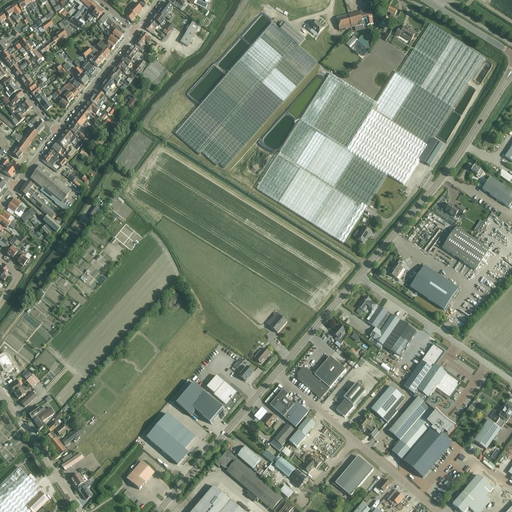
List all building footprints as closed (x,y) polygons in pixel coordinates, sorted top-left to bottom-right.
[(29,0),(24,0),(23,1),(26,6),(26,8),(27,9),(30,8),(32,12),(34,10),(34,9),(32,6),(31,3),(29,0)] [(77,10),(76,11),(78,13),(79,11),(88,0),(79,0),(77,4),(80,6),(77,9),(77,10)] [(89,9),(93,4),(88,0),(79,11),(81,12),(81,13),(86,7),(89,9)] [(26,8),(26,6),(23,1),(17,4),(22,12),(25,11),(24,9),(26,8)] [(157,14),(164,19),(165,17),(170,21),(172,18),(167,15),(173,8),(172,8),(166,3),(157,14)] [(88,17),(86,19),(87,21),(90,18),(98,8),(93,4),(89,9),(91,12),(87,16),(88,17)] [(129,12),(126,17),(131,22),(142,10),(136,4),(128,12),(129,12)] [(14,5),(10,9),(13,14),(18,20),(20,19),(16,12),(18,10),(14,5)] [(60,11),(66,15),(69,10),(63,6),(60,11)] [(98,8),(90,18),(87,21),(89,22),(94,17),(97,20),(103,12),(98,8)] [(393,19),(397,12),(389,8),(387,13),(391,15),(390,18),(388,17),(387,18),(384,17),(381,23),(385,25),(389,19),(391,20),(391,19),(393,19)] [(13,14),(10,9),(5,12),(8,17),(11,15),(17,23),(19,21),(18,20),(13,14)] [(78,13),(73,18),(75,20),(81,13),(81,12),(79,11),(78,13)] [(362,11),(349,15),(352,28),(363,26),(363,28),(371,26),(372,26),(371,26),(373,25),(371,12),(363,14),(362,11)] [(111,26),(115,23),(106,14),(100,20),(100,21),(103,24),(106,27),(108,25),(109,26),(110,25),(111,26)] [(157,15),(153,20),(158,24),(159,26),(159,25),(161,27),(165,21),(164,21),(164,20),(157,15)] [(339,31),(352,28),(349,15),(348,15),(336,18),(339,31)] [(153,20),(149,25),(155,29),(157,27),(158,27),(159,26),(158,24),(153,20)] [(313,25),(311,23),(306,28),(310,32),(312,29),(318,35),(324,28),(316,21),(313,25)] [(93,26),(98,31),(102,28),(97,22),(93,26)] [(192,22),(180,43),(187,47),(199,26),(192,22)] [(119,42),(125,34),(122,32),(115,23),(111,26),(112,28),(113,27),(115,29),(115,30),(116,30),(115,32),(112,30),(110,33),(109,34),(111,35),(111,36),(119,42)] [(304,79),(318,63),(299,47),(305,40),(287,23),(285,25),(282,23),(280,26),(282,28),(280,31),(273,24),(258,40),(226,77),(201,106),(175,135),(199,156),(201,154),(216,167),(218,165),(224,171),(245,146),(274,114),(304,79)] [(331,74),(301,120),(318,132),(322,134),(347,150),(387,176),(388,175),(404,186),(420,160),(433,139),(484,59),(430,24),(399,74),(396,73),(376,104),(331,74)] [(152,34),(155,29),(149,25),(146,29),(152,34)] [(411,42),(415,35),(409,31),(410,31),(405,27),(403,31),(400,29),(396,35),(399,37),(400,35),(411,42)] [(55,36),(60,42),(67,36),(62,30),(55,36)] [(108,36),(110,38),(108,40),(115,46),(119,42),(111,36),(111,35),(109,34),(110,33),(109,31),(107,33),(108,34),(108,36)] [(51,48),(55,45),(51,39),(49,36),(46,33),(43,35),(46,39),(48,37),(50,40),(47,43),(51,48)] [(143,33),(139,38),(145,43),(148,45),(151,40),(149,38),(143,33)] [(55,45),(60,42),(55,36),(51,39),(55,45)] [(354,37),(347,45),(352,50),(355,52),(357,50),(365,57),(369,52),(368,51),(370,49),(367,46),(369,45),(360,38),(358,41),(354,37)] [(145,43),(139,38),(135,44),(136,44),(134,47),(142,53),(145,49),(142,47),(145,43)] [(24,40),(20,43),(25,49),(31,43),(29,41),(27,43),(24,40)] [(105,43),(104,44),(106,45),(105,46),(111,51),(115,46),(109,41),(107,40),(105,43)] [(42,46),(46,51),(51,48),(47,43),(46,41),(45,42),(44,41),(42,43),(43,45),(42,46)] [(98,41),(94,46),(96,48),(97,47),(102,51),(100,54),(105,58),(109,53),(104,49),(105,48),(101,42),(100,43),(98,41)] [(31,43),(25,49),(29,54),(32,51),(31,49),(34,46),(31,43)] [(41,44),(36,47),(38,49),(42,55),(46,51),(42,46),(41,44)] [(132,47),(129,51),(139,59),(141,57),(137,54),(139,52),(132,47)] [(90,48),(88,49),(90,51),(91,52),(91,53),(96,57),(95,58),(101,63),(105,59),(104,59),(99,54),(99,53),(93,48),(92,49),(90,48)] [(33,58),(39,54),(36,49),(30,54),(33,58)] [(88,55),(91,53),(91,52),(90,51),(88,49),(82,54),(85,58),(88,55)] [(10,51),(2,57),(5,61),(13,55),(13,54),(10,51)] [(129,51),(125,56),(131,61),(133,59),(135,61),(136,60),(138,61),(140,63),(142,61),(139,59),(129,51)] [(97,68),(101,63),(95,58),(96,57),(91,53),(88,55),(93,60),(91,63),(97,68)] [(39,54),(33,58),(38,65),(42,62),(41,60),(43,58),(39,54)] [(5,61),(8,65),(15,60),(16,59),(13,55),(5,61)] [(16,59),(15,60),(8,65),(11,68),(18,63),(20,61),(17,58),(16,59)] [(124,58),(120,62),(127,68),(131,63),(124,58)] [(141,70),(138,74),(152,85),(157,89),(169,73),(153,60),(149,66),(148,67),(145,64),(141,70)] [(117,67),(123,72),(125,73),(129,69),(127,68),(120,62),(117,67)] [(19,67),(14,71),(20,79),(25,75),(21,70),(27,66),(25,63),(19,67)] [(86,63),(82,68),(86,72),(85,73),(84,75),(86,77),(89,80),(92,77),(91,76),(95,71),(86,63)] [(78,69),(76,66),(73,68),(75,71),(73,72),(78,78),(78,77),(81,80),(79,82),(77,84),(82,88),(84,86),(88,81),(82,76),(83,75),(81,73),(78,69)] [(112,74),(118,78),(120,75),(123,77),(124,76),(115,69),(112,74)] [(27,75),(21,80),(24,85),(26,87),(27,89),(33,84),(30,80),(34,77),(32,73),(28,77),(27,75)] [(118,78),(112,74),(112,73),(108,78),(114,83),(117,85),(120,80),(118,78)] [(5,88),(13,83),(9,78),(2,84),(5,88)] [(82,89),(82,88),(77,84),(76,83),(74,82),(75,81),(73,78),(70,81),(72,84),(73,86),(76,89),(75,89),(79,92),(82,89)] [(107,79),(100,89),(106,94),(113,85),(114,86),(115,85),(107,79)] [(13,83),(5,88),(4,90),(7,93),(5,94),(9,98),(13,95),(17,92),(15,89),(16,88),(13,83)] [(36,83),(28,89),(31,93),(39,87),(36,83)] [(41,85),(39,87),(31,93),(34,97),(41,91),(40,91),(47,86),(45,83),(44,83),(41,85)] [(62,91),(60,93),(61,94),(62,95),(63,97),(67,102),(68,103),(73,98),(78,94),(73,89),(71,84),(65,90),(63,92),(62,91)] [(107,99),(98,92),(94,96),(94,97),(103,103),(106,106),(110,101),(107,99)] [(41,93),(35,98),(46,112),(52,107),(41,93)] [(18,100),(21,98),(17,94),(14,96),(16,98),(11,102),(13,104),(16,102),(16,103),(19,101),(18,100)] [(63,97),(62,95),(58,100),(61,102),(59,104),(65,109),(69,105),(66,102),(67,102),(63,97)] [(101,106),(103,103),(94,97),(94,96),(90,101),(100,108),(101,106)] [(133,98),(127,106),(131,109),(137,102),(133,98)] [(15,119),(12,121),(16,126),(19,123),(24,119),(22,116),(26,113),(26,112),(32,108),(31,107),(31,105),(28,102),(20,108),(17,110),(14,112),(12,114),(13,115),(15,119)] [(95,115),(96,115),(99,111),(89,103),(86,107),(95,115)] [(95,115),(86,107),(83,111),(90,116),(92,114),(94,116),(95,115)] [(90,116),(83,111),(80,115),(87,121),(88,120),(87,119),(89,118),(91,119),(90,120),(93,122),(94,120),(92,118),(90,116)] [(87,121),(80,115),(76,118),(85,126),(88,123),(87,122),(87,121)] [(87,127),(85,126),(76,118),(73,122),(81,128),(82,128),(81,127),(82,125),(86,128),(87,127)] [(117,125),(108,120),(105,125),(115,130),(117,125)] [(301,120),(257,189),(343,244),(349,235),(375,195),(387,176),(347,150),(322,134),(318,132),(301,120)] [(73,122),(70,126),(83,137),(86,133),(83,130),(81,128),(73,122)] [(28,126),(30,128),(32,130),(38,135),(44,127),(39,123),(37,125),(35,124),(33,127),(30,124),(28,126)] [(83,137),(70,126),(67,130),(78,138),(79,137),(82,140),(84,138),(83,137)] [(89,129),(88,131),(90,133),(93,136),(97,130),(93,127),(90,130),(89,129)] [(22,138),(30,144),(38,135),(32,130),(30,128),(22,138)] [(18,143),(26,150),(30,144),(22,138),(15,131),(10,136),(18,143)] [(60,138),(61,138),(67,143),(70,146),(76,138),(66,131),(60,138)] [(94,137),(91,142),(96,144),(101,146),(104,142),(94,137)] [(60,138),(57,143),(59,145),(63,148),(66,150),(68,148),(69,147),(71,149),(71,150),(72,151),(69,154),(72,157),(76,152),(73,149),(70,146),(67,143),(61,138),(60,138)] [(433,139),(420,160),(430,167),(443,146),(433,139)] [(80,142),(73,149),(77,151),(83,144),(80,142)] [(26,150),(18,143),(14,148),(11,153),(18,159),(26,150)] [(55,145),(52,149),(58,155),(60,152),(64,154),(65,153),(55,145)] [(47,156),(56,162),(62,167),(67,162),(62,158),(60,161),(57,158),(59,157),(51,151),(47,156)] [(47,156),(42,162),(57,173),(58,171),(52,167),(56,162),(47,156)] [(8,167),(3,172),(11,178),(20,168),(13,162),(11,165),(5,160),(1,165),(5,168),(6,165),(8,167)] [(39,166),(30,179),(42,189),(43,188),(47,191),(56,179),(39,166)] [(475,167),(471,172),(477,176),(476,177),(478,178),(479,177),(480,178),(484,173),(475,167)] [(511,180),(511,172),(504,169),(501,175),(511,180)] [(56,179),(47,191),(61,202),(62,203),(63,204),(65,201),(64,200),(71,191),(58,181),(59,181),(59,180),(59,179),(57,178),(56,179)] [(511,192),(491,178),(482,190),(494,198),(497,201),(497,200),(508,208),(511,202),(511,192)] [(27,182),(24,187),(34,195),(36,196),(37,197),(39,195),(31,189),(33,186),(27,182)] [(24,187),(20,192),(25,196),(30,199),(29,200),(47,217),(43,221),(57,233),(60,228),(55,224),(60,218),(37,197),(36,196),(34,195),(24,187)] [(42,189),(40,191),(58,206),(66,212),(69,209),(63,204),(62,203),(61,202),(47,191),(46,191),(43,188),(42,189)] [(14,199),(11,203),(21,211),(22,212),(24,209),(20,206),(21,204),(14,199)] [(19,214),(21,211),(11,203),(7,208),(14,213),(16,212),(19,214)] [(462,216),(465,211),(459,206),(457,209),(450,205),(446,211),(455,217),(458,213),(462,216)] [(14,219),(11,217),(5,211),(1,216),(9,222),(14,226),(15,228),(16,228),(18,227),(16,225),(16,224),(12,221),(14,219)] [(28,212),(24,215),(29,220),(32,217),(28,212)] [(29,220),(24,215),(20,218),(25,223),(29,220)] [(9,222),(1,216),(0,217),(0,223),(7,228),(11,224),(15,228),(14,226),(9,222)] [(41,229),(48,237),(52,233),(45,225),(41,229)] [(357,232),(354,237),(357,239),(356,240),(363,244),(367,238),(368,238),(372,232),(364,227),(360,234),(357,232)] [(476,272),(490,251),(456,228),(442,249),(476,272)] [(1,238),(0,238),(0,240),(7,246),(8,244),(1,238)] [(16,259),(17,259),(22,252),(17,249),(16,251),(11,247),(9,250),(10,251),(6,255),(9,258),(10,257),(13,259),(14,256),(17,258),(16,259)] [(26,256),(22,252),(17,259),(17,258),(19,260),(18,263),(20,265),(19,265),(22,268),(26,263),(27,264),(29,261),(25,257),(26,256)] [(397,279),(403,269),(400,267),(402,264),(397,261),(392,268),(393,269),(390,274),(397,279)] [(444,311),(458,290),(425,267),(410,288),(444,311)] [(361,302),(358,307),(361,309),(360,309),(361,310),(361,309),(364,311),(363,311),(366,307),(367,307),(372,311),(371,314),(367,320),(369,322),(379,308),(376,306),(376,305),(371,302),(371,301),(365,297),(362,302),(361,302)] [(369,322),(368,323),(376,329),(374,332),(374,331),(373,331),(371,333),(372,334),(370,337),(371,338),(369,342),(374,346),(379,349),(381,350),(383,346),(399,358),(417,333),(400,321),(398,320),(392,316),(392,315),(388,312),(388,313),(382,308),(379,307),(379,308),(369,322)] [(271,320),(267,325),(277,334),(279,332),(287,323),(280,316),(274,322),(271,320)] [(333,334),(337,337),(335,340),(341,345),(343,342),(339,339),(346,331),(340,326),(333,334)] [(359,340),(362,336),(356,332),(353,336),(359,340)] [(422,362),(404,387),(414,395),(418,398),(417,400),(428,410),(430,408),(426,404),(436,389),(450,398),(460,384),(443,372),(444,370),(442,369),(442,370),(440,369),(440,368),(439,367),(438,368),(435,366),(442,355),(442,351),(434,346),(434,345),(432,347),(422,362)] [(261,364),(270,354),(264,349),(261,353),(260,352),(254,358),(259,362),(259,363),(260,364),(260,363),(261,364)] [(0,363),(4,371),(7,369),(9,372),(14,369),(5,356),(0,359),(0,363)] [(361,361),(371,367),(374,363),(364,356),(361,361)] [(346,370),(330,357),(315,375),(307,369),(301,369),(297,374),(298,380),(321,400),(346,370)] [(407,381),(416,368),(411,365),(401,377),(407,381)] [(254,373),(247,367),(239,376),(246,382),(254,373)] [(26,380),(31,376),(27,371),(22,376),(26,380)] [(33,388),(40,382),(34,375),(27,382),(33,388)] [(224,403),(226,404),(236,393),(225,383),(217,376),(207,388),(224,403)] [(15,394),(22,389),(20,386),(23,384),(21,381),(11,388),(15,394)] [(175,404),(190,417),(195,411),(211,424),(224,409),(193,383),(175,404)] [(345,400),(336,411),(345,418),(354,408),(353,407),(366,391),(357,384),(344,399),(345,400)] [(391,387),(371,410),(383,420),(388,424),(398,412),(396,411),(393,408),(402,397),(391,387)] [(22,389),(15,394),(19,400),(26,395),(25,393),(27,391),(25,389),(23,390),(22,389)] [(270,406),(273,409),(296,428),(309,413),(297,403),(294,406),(286,399),(289,396),(283,391),(270,406)] [(25,408),(36,397),(33,393),(21,403),(25,408)] [(417,400),(389,432),(400,442),(391,452),(403,462),(412,452),(441,417),(439,415),(436,412),(436,411),(435,411),(436,412),(436,413),(430,408),(428,410),(417,400)] [(495,412),(492,417),(502,424),(503,421),(505,423),(506,424),(511,416),(511,409),(510,408),(511,405),(507,401),(501,410),(498,414),(495,412)] [(39,416),(46,411),(44,408),(39,411),(36,407),(28,413),(32,419),(33,419),(34,420),(39,417),(39,416)] [(39,417),(34,420),(40,430),(45,426),(43,422),(54,415),(50,408),(46,411),(39,416),(39,417)] [(267,414),(262,409),(254,419),(259,423),(267,414)] [(167,414),(146,438),(177,465),(176,464),(186,453),(184,451),(182,450),(192,438),(193,437),(194,438),(167,414)] [(270,415),(263,424),(269,429),(276,420),(270,415)] [(412,452),(403,462),(423,479),(452,444),(445,439),(455,428),(456,428),(454,427),(451,425),(446,422),(446,421),(447,421),(447,420),(446,420),(446,419),(445,419),(444,419),(441,417),(412,452)] [(372,424),(371,424),(364,418),(357,427),(359,428),(359,430),(361,432),(362,431),(364,433),(366,431),(369,433),(368,434),(374,439),(379,433),(374,428),(375,427),(375,426),(372,424)] [(308,419),(298,431),(300,432),(289,443),(297,450),(307,438),(306,437),(316,426),(308,419)] [(488,420),(474,441),(486,450),(501,429),(495,425),(488,420)] [(50,433),(59,424),(56,421),(47,429),(50,433)] [(321,426),(328,432),(332,428),(325,422),(321,426)] [(66,447),(88,430),(84,425),(62,442),(66,447)] [(282,447),(295,432),(287,425),(274,441),(282,447)] [(63,426),(56,432),(59,436),(66,430),(63,426)] [(66,450),(52,433),(47,437),(47,436),(47,437),(45,438),(59,456),(66,450)] [(290,456),(294,451),(288,445),(284,450),(290,456)] [(245,447),(238,456),(253,469),(261,460),(245,447)] [(72,461),(75,465),(84,459),(81,454),(72,461)] [(316,469),(321,462),(314,456),(308,462),(309,462),(303,469),(309,474),(314,467),(316,469)] [(346,468),(333,484),(346,495),(347,494),(351,497),(374,470),(358,457),(348,470),(346,468)] [(289,478),(295,470),(282,458),(275,466),(289,478)] [(227,472),(272,511),(283,499),(237,460),(227,472)] [(75,465),(72,461),(63,467),(66,471),(75,465)] [(145,484),(154,474),(141,463),(127,479),(137,489),(138,489),(139,490),(145,484)] [(36,511),(48,501),(40,492),(41,491),(30,480),(18,468),(0,485),(0,511),(30,511),(25,507),(25,506),(31,511),(36,511)] [(291,479),(294,481),(292,483),(299,489),(307,480),(297,472),(291,479)] [(78,474),(70,480),(77,489),(86,483),(86,482),(82,476),(80,477),(78,474)] [(473,511),(487,497),(493,489),(478,476),(453,505),(457,509),(459,511),(460,511),(465,511),(469,508),(473,511)] [(380,483),(375,489),(380,492),(382,490),(384,492),(391,485),(386,481),(382,485),(380,483)] [(86,483),(77,489),(80,493),(90,487),(87,482),(86,482),(86,483)] [(288,498),(293,493),(285,486),(281,492),(288,498)] [(243,511),(214,487),(205,498),(202,496),(194,505),(197,507),(192,511),(243,511)] [(396,490),(387,500),(390,503),(393,501),(398,505),(403,498),(398,494),(399,493),(396,490)] [(86,501),(90,498),(86,492),(82,495),(86,501)]
